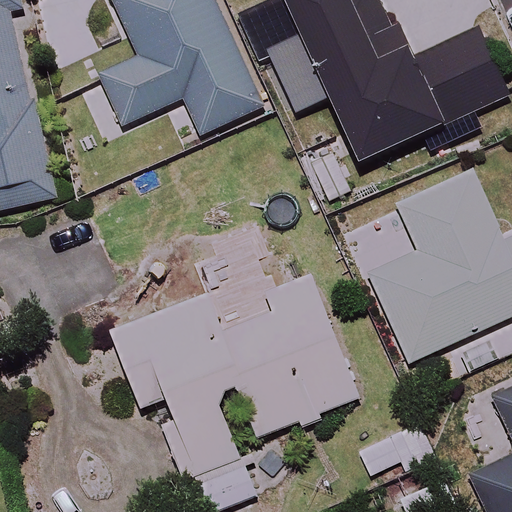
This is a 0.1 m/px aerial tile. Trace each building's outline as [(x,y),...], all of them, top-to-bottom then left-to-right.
[(0,0),(0,212),(59,199),(15,10),(27,7),(25,0),(0,0)] [(115,0),(141,56),(101,74),(126,128),(187,100),(206,139),(268,111),(216,0),(115,0)] [(511,93),(484,32),(414,63),(402,38),(386,45),(365,0),(287,0),(363,166),(511,99),(511,93)] [(511,237),(506,240),(477,173),(401,205),(422,255),(373,276),(410,363),(511,319),(511,237)] [(246,443),(361,401),(316,277),(270,294),(278,316),(225,335),(198,262),(159,277),(171,311),(115,332),(143,410),(170,400),(178,421),(164,425),(183,476),(193,472),(207,511),(241,511),(268,502),(249,452),(246,443)] [(511,511),(511,395),(496,403),(511,436),(511,461),(474,479),(489,511),(511,511)] [(437,461),(422,424),(361,449),(376,486),(437,461)] [(446,511),(436,486),(403,501),(407,511),(446,511)]
